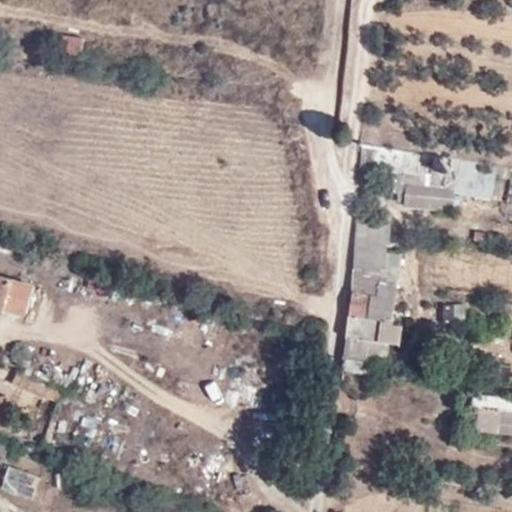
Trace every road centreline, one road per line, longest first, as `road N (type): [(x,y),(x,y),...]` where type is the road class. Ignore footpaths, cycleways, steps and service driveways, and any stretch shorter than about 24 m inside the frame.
road 1 (unclassified): [(314,511),(346,198)]
road 2 (track): [(346,198),(362,14),(370,0)]
